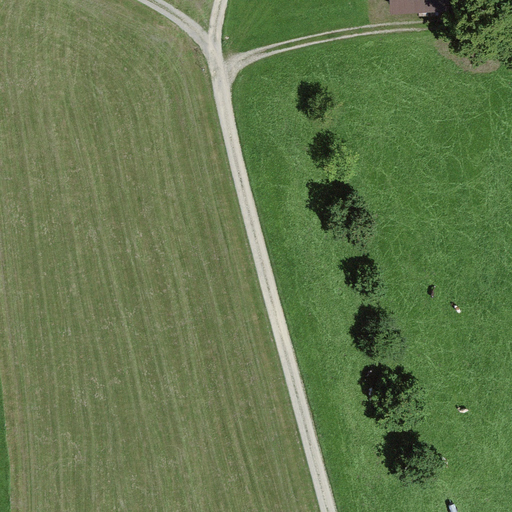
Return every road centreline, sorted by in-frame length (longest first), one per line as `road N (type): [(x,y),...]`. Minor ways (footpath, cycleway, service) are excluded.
road 1 (track): [(340,511),(241,107),(250,0)]
road 2 (track): [(245,60),(298,39),(511,18)]
